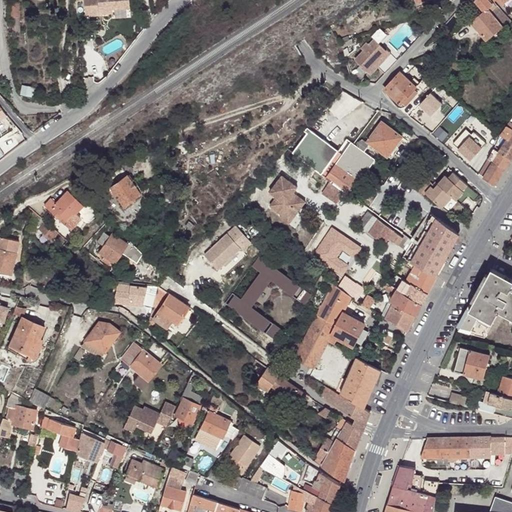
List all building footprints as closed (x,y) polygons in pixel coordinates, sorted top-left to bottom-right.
[(83,0),(85,17),(98,16),(98,11),(111,10),(128,9),(127,0),(83,0)] [(490,12),(497,6),(490,0),(476,0),(475,1),(484,11),(472,22),(487,39),(487,38),(502,25),(490,12)] [(490,12),(502,25),(509,19),(497,6),(490,12)] [(455,12),(459,16),(464,11),(460,7),(455,12)] [(387,27),(384,31),(386,33),(391,28),(392,29),(394,27),(394,28),(396,26),(393,24),(392,26),(391,25),(390,27),(389,26),(388,28),(387,27)] [(505,30),(502,25),(487,38),(491,43),(505,30)] [(373,37),(375,39),(378,42),(386,33),(384,31),(382,28),(373,37)] [(378,42),(375,39),(355,59),(369,72),(376,65),(385,74),(397,60),(378,42)] [(405,67),(385,89),(401,103),(410,92),(412,94),(417,88),(405,77),(406,76),(410,79),(414,75),(412,73),(416,69),(411,65),(407,69),(405,67)] [(432,82),(425,76),(420,83),(427,88),(432,82)] [(362,101),(343,91),(328,106),(340,119),(362,101)] [(410,92),(401,103),(404,106),(414,96),(412,94),(410,92)] [(511,118),(500,134),(494,148),(511,159),(511,157),(511,118)] [(401,136),(382,122),(368,141),(388,156),(401,136)] [(300,142),(292,152),(309,165),(321,174),(338,152),(339,150),(310,129),(300,142)] [(487,151),(465,132),(455,143),(459,147),(459,148),(472,159),(478,153),(482,157),(487,151)] [(300,142),(296,139),(286,149),(292,152),(300,142)] [(362,139),(357,146),(364,151),(370,144),(362,139)] [(343,190),(346,192),(372,157),(364,151),(357,146),(354,143),(351,142),(342,155),(338,152),(321,174),(323,175),(328,179),(343,190)] [(494,148),(480,173),(484,176),(484,177),(495,184),(511,159),(494,148)] [(103,179),(106,182),(109,187),(123,205),(140,192),(121,166),(103,179)] [(417,190),(424,195),(426,193),(443,207),(452,196),(456,200),(464,191),(463,190),(468,184),(454,172),(449,178),(446,175),(434,189),(431,187),(433,185),(427,180),(417,190)] [(109,187),(106,182),(98,188),(102,192),(109,187)] [(299,196),(284,184),(272,200),(278,205),(270,216),(291,232),(307,210),(295,201),(299,196)] [(50,198),(43,205),(69,229),(80,217),(75,213),(82,205),(67,190),(55,203),(50,198)] [(423,267),(438,276),(447,259),(443,257),(458,231),(432,213),(418,236),(407,228),(410,224),(402,219),(400,222),(385,210),(380,217),(392,225),(405,235),(414,241),(407,251),(403,256),(423,267)] [(390,238),(407,251),(414,241),(405,235),(403,238),(367,211),(361,220),(357,225),(373,236),(385,245),(390,238)] [(57,232),(38,216),(32,223),(51,240),(57,232)] [(250,240),(234,224),(203,254),(217,269),(239,247),(241,249),(250,240)] [(147,257),(131,241),(128,240),(126,243),(111,234),(109,236),(103,232),(96,242),(102,246),(97,253),(103,257),(100,261),(108,266),(111,262),(113,263),(122,250),(137,261),(129,273),(141,275),(140,280),(158,282),(162,272),(147,257)] [(0,271),(11,274),(18,241),(0,237),(0,271)] [(234,294),(226,305),(275,339),(282,328),(252,307),(270,281),(293,296),(301,285),(258,256),(251,266),(259,272),(241,298),(234,294)] [(411,283),(428,293),(438,276),(423,267),(417,276),(411,272),(406,281),(411,283)] [(511,286),(511,279),(492,269),(489,275),(486,280),(474,304),(463,322),(461,327),(459,330),(485,336),(499,311),(509,316),(511,317),(511,288),(511,289),(511,286)] [(399,276),(393,273),(390,277),(396,281),(399,276)] [(486,280),(489,275),(486,273),(473,298),(457,326),(461,327),(463,322),(474,304),(486,280)] [(116,288),(115,295),(114,298),(114,300),(143,304),(146,287),(117,283),(116,288)] [(386,283),(383,287),(389,291),(390,290),(393,292),(395,289),(386,283)] [(405,294),(422,304),(428,293),(411,283),(405,294)] [(319,310),(317,314),(337,325),(331,335),(337,338),(353,346),(356,341),(362,329),(365,323),(344,312),(348,303),(355,307),(358,302),(351,297),(333,284),(319,310)] [(189,306),(157,285),(154,300),(159,303),(162,304),(152,318),(166,327),(171,320),(177,324),(189,306)] [(392,306),(416,316),(422,304),(405,294),(398,290),(396,294),(390,304),(392,306)] [(368,294),(362,304),(365,306),(370,309),(373,304),(376,299),(368,294)] [(362,304),(358,302),(355,307),(362,311),(365,306),(362,304)] [(22,308),(15,306),(12,313),(22,317),(26,308),(22,308)] [(386,319),(407,332),(416,316),(392,306),(386,319)] [(287,355),(314,369),(328,341),(331,335),(337,325),(317,314),(301,345),(294,341),(287,355)] [(44,327),(22,317),(9,345),(28,354),(27,356),(26,359),(29,359),(32,359),(34,358),(36,356),(37,354),(37,350),(36,348),(34,347),(33,346),(36,339),(38,340),(44,327)] [(150,319),(148,328),(155,333),(157,327),(150,319)] [(99,321),(84,340),(103,354),(119,331),(109,323),(99,321)] [(362,329),(356,341),(361,344),(368,332),(362,329)] [(331,335),(328,341),(334,344),(337,338),(331,335)] [(41,342),(38,340),(36,339),(33,346),(34,347),(36,348),(37,350),(41,342)] [(103,354),(84,340),(80,345),(94,355),(96,353),(101,356),(103,354)] [(122,357),(121,359),(140,373),(133,382),(141,388),(160,363),(134,343),(122,357)] [(28,354),(9,345),(8,348),(27,356),(28,354)] [(83,351),(79,347),(72,356),(77,360),(83,351)] [(454,371),(464,373),(474,376),(483,378),(489,355),(461,348),(454,371)] [(340,394),(364,408),(381,370),(357,357),(340,394)] [(272,385),(280,375),(270,368),(269,367),(262,377),(258,383),(269,391),(272,385)] [(474,376),(464,373),(465,377),(469,380),(470,381),(471,382),(473,383),(474,376)] [(304,392),(280,375),(272,385),(297,402),(304,392)] [(499,395),(511,398),(511,378),(503,376),(499,395)] [(187,383),(179,400),(181,401),(175,414),(191,422),(203,398),(189,391),(192,385),(187,383)] [(356,419),(365,425),(371,412),(364,408),(340,394),(326,386),(321,395),(328,398),(327,401),(343,411),(356,419)] [(34,388),(28,401),(44,410),(50,396),(34,388)] [(511,418),(511,417),(511,398),(499,395),(491,393),(489,404),(496,405),(494,413),(511,418)] [(467,398),(452,394),(450,402),(465,406),(467,398)] [(8,398),(0,423),(0,435),(9,438),(13,424),(33,429),(37,410),(22,406),(23,403),(16,401),(8,398)] [(486,401),(480,400),(478,409),(494,413),(496,405),(489,404),(485,403),(486,401)] [(166,427),(175,408),(165,403),(159,415),(152,411),(150,414),(142,410),(135,407),(125,428),(134,433),(137,427),(152,434),(157,423),(166,427)] [(217,409),(210,406),(207,410),(194,439),(216,449),(223,434),(230,421),(215,413),(217,409)] [(331,410),(326,407),(319,413),(326,418),(331,410)] [(42,417),(40,426),(61,433),(57,445),(70,449),(74,437),(72,437),(75,427),(42,417)] [(364,428),(365,425),(356,419),(354,422),(353,424),(349,421),(348,422),(342,418),(338,427),(339,428),(336,432),(340,435),(335,444),(327,439),(317,457),(324,462),(322,466),(330,472),(345,481),(351,464),(356,450),(364,428)] [(232,440),(239,429),(232,425),(233,423),(230,421),(223,434),(232,440)] [(76,451),(75,453),(96,462),(96,461),(101,448),(105,438),(81,428),(79,439),(76,451)] [(128,443),(107,434),(105,438),(101,448),(122,456),(128,443)] [(27,443),(35,445),(37,437),(29,435),(27,443)] [(243,464),(246,466),(260,446),(244,435),(230,455),(232,456),(227,464),(237,471),(243,464)] [(74,437),(70,449),(76,451),(79,439),(74,437)] [(505,453),(505,437),(496,437),(479,438),(446,438),(427,438),(422,457),(432,457),(458,457),(491,457),(491,453),(505,453)] [(282,442),(278,439),(276,443),(272,448),(277,451),(282,442)] [(289,448),(284,444),(280,450),(285,453),(289,448)] [(277,451),(272,448),(264,460),(268,463),(277,451)] [(511,451),(511,453),(508,464),(502,487),(511,489),(511,451)] [(193,459),(185,456),(182,463),(190,466),(193,459)] [(152,468),(141,464),(130,459),(125,473),(122,472),(122,474),(126,476),(136,480),(159,489),(159,487),(157,486),(164,469),(153,464),(152,468)] [(264,460),(259,466),(263,468),(264,469),(268,463),(264,460)] [(177,465),(174,463),(169,474),(183,480),(188,469),(177,465)] [(40,466),(33,464),(29,477),(37,479),(40,466)] [(241,473),(246,466),(243,464),(237,471),(241,473)] [(505,467),(494,464),(488,482),(499,486),(505,467)] [(419,511),(433,511),(435,503),(438,483),(438,481),(425,480),(423,492),(420,492),(423,475),(414,473),(415,468),(401,465),(398,473),(391,495),(388,504),(413,510),(419,511)] [(253,476),(259,479),(263,472),(261,471),(263,468),(259,466),(253,476)] [(198,474),(190,470),(186,481),(195,485),(198,474)] [(210,470),(206,477),(222,483),(224,479),(225,476),(210,470)] [(25,474),(14,472),(11,484),(22,487),(25,474)] [(334,503),(341,484),(321,472),(318,479),(316,479),(313,486),(306,483),(303,488),(305,489),(318,495),(334,503)] [(195,485),(192,493),(216,501),(240,509),(249,511),(276,511),(278,506),(263,500),(240,490),(236,489),(228,486),(222,483),(206,477),(198,474),(195,485)] [(229,481),(228,486),(236,489),(242,479),(232,475),(229,481)] [(136,480),(126,476),(124,480),(134,484),(136,480)] [(236,489),(240,490),(248,479),(243,477),(242,479),(236,489)] [(240,490),(263,500),(267,488),(257,483),(251,481),(248,479),(240,490)] [(289,508),(301,511),(303,500),(305,489),(303,488),(298,486),(294,484),(289,508)] [(165,485),(160,504),(181,510),(186,491),(165,485)] [(330,511),(334,503),(318,495),(305,489),(303,500),(310,502),(305,511),(330,511)] [(101,506),(105,496),(92,491),(87,503),(100,508),(101,506)] [(65,509),(79,511),(85,497),(69,492),(65,509)] [(192,493),(187,511),(193,511),(194,510),(193,510),(194,505),(209,510),(207,511),(213,511),(216,501),(192,493)] [(511,511),(511,503),(495,497),(490,511),(511,511)] [(238,511),(240,509),(216,501),(213,511),(238,511)] [(0,502),(0,511),(11,511),(12,505),(2,503),(1,510),(0,509),(0,504),(1,503),(0,502)]
